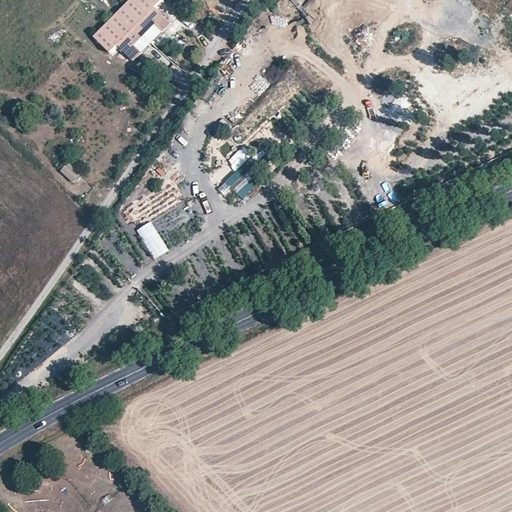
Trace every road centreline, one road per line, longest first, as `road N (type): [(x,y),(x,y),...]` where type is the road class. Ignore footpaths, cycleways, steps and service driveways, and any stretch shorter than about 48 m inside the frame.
road 1 (primary): [(511,189),(63,404),(0,444)]
road 2 (unclassified): [(245,0),(0,354)]
